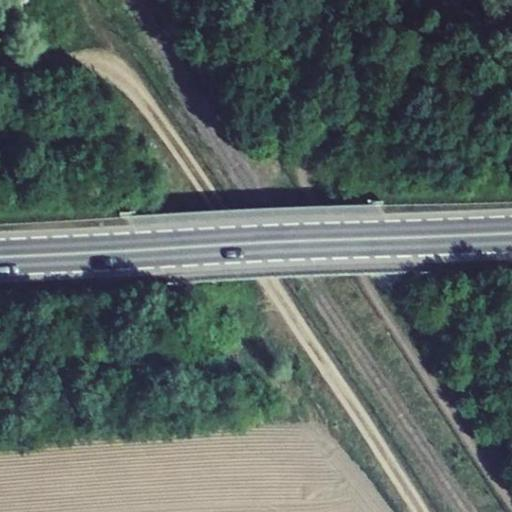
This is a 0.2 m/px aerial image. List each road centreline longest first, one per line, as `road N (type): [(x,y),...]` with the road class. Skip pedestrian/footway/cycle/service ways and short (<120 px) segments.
road 1 (track): [(124,79),(172,137),(421,511)]
road 2 (secondary): [(0,257),(511,233)]
